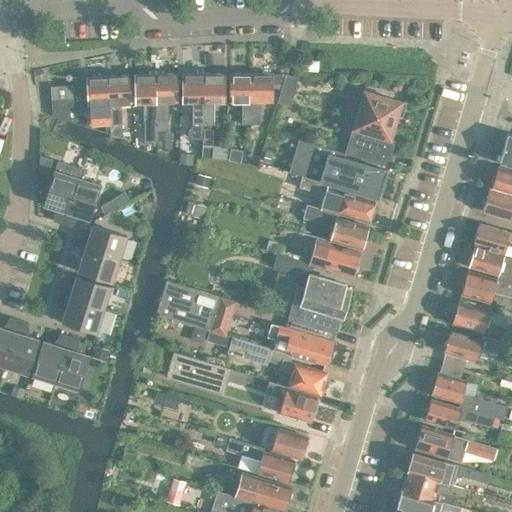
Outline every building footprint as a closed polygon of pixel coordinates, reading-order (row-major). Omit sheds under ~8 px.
[(314,70),(315,60),(303,59),(302,70),(314,70)] [(224,71),(202,72),(203,120),(204,120),(214,120),(213,101),(224,101),(224,71)] [(229,101),(241,101),(241,122),(251,122),(251,71),(229,71),(229,101)] [(251,71),(251,122),(258,122),(258,100),(272,100),(272,72),(251,71)] [(156,130),(155,72),(134,73),(135,102),(145,102),(146,141),(157,140),(158,140),(158,132),(158,130),(156,130)] [(176,72),(155,72),(156,130),(158,130),(169,130),(168,101),(177,100),(176,72)] [(192,126),(189,129),(189,136),(192,139),(204,139),(204,120),(203,120),(202,72),(181,72),(182,100),(192,100),(192,126)] [(128,73),(107,75),(110,124),(110,133),(122,138),(122,123),(121,103),(129,102),(128,73)] [(298,77),(287,74),(285,73),(277,102),(290,106),(298,77)] [(110,124),(107,75),(86,76),(88,105),(98,104),(98,125),(110,124)] [(345,150),(369,158),(387,163),(391,149),(384,147),(387,137),(390,138),(397,114),(402,116),(405,105),(399,103),(400,100),(363,89),(352,127),(349,137),(345,150)] [(51,98),(51,100),(52,116),(70,120),(69,98),(51,98)] [(178,133),(158,132),(158,140),(157,140),(156,147),(177,148),(178,133)] [(511,166),(511,134),(507,133),(498,162),(506,164),(511,166)] [(343,156),(344,152),(298,139),(288,171),(302,175),(302,176),(328,183),(342,187),(378,197),(387,168),(343,156)] [(213,157),(226,159),(227,146),(214,144),(213,157)] [(244,165),(245,163),(256,165),(259,149),(247,147),(246,152),(244,152),(241,164),(244,165)] [(241,164),(244,152),(229,150),(227,160),(241,164)] [(192,153),(180,152),(179,163),(191,164),(192,153)] [(271,153),(265,152),(262,161),(268,162),(271,153)] [(47,173),(51,158),(38,154),(37,170),(47,173)] [(511,193),(511,170),(497,166),(494,176),(492,177),(490,182),(492,184),(491,188),(511,193)] [(206,185),(209,176),(198,172),(195,182),(206,185)] [(34,208),(55,215),(66,180),(45,174),(34,208)] [(321,207),(337,211),(368,221),(369,218),(372,215),(373,213),(372,211),(375,200),(327,186),(328,183),(302,176),(298,187),(325,195),(321,207)] [(66,180),(55,215),(76,221),(87,187),(66,180)] [(145,190),(151,188),(149,180),(143,182),(145,190)] [(511,219),(511,194),(488,188),(482,211),(511,219)] [(123,192),(113,198),(117,204),(127,199),(123,192)] [(203,215),(205,205),(188,200),(185,209),(203,215)] [(302,217),(333,226),(330,238),(361,247),(361,245),(364,244),(365,238),(364,236),(367,226),(335,217),(337,212),(306,203),(302,217)] [(472,244),(504,253),(511,255),(511,231),(478,223),(472,244)] [(72,249),(106,260),(113,239),(78,228),(72,249)] [(309,261),(322,264),(353,274),(354,271),(356,270),(357,265),(356,264),(359,253),(316,240),(309,261)] [(468,267),(498,275),(496,279),(511,283),(511,255),(504,253),(475,245),(472,255),(469,257),(468,261),(469,264),(468,267)] [(106,260),(72,249),(66,270),(100,281),(106,260)] [(312,263),(275,253),(271,266),(299,275),(287,314),(336,329),(341,312),(342,313),(342,311),(346,310),(348,303),(346,300),(350,288),(343,286),(344,283),(310,273),(312,263)] [(489,303),(493,292),(511,297),(511,283),(496,279),(467,271),(464,281),(461,283),(460,287),(461,290),(460,294),(489,303)] [(64,274),(58,295),(92,306),(99,285),(64,274)] [(190,324),(209,329),(219,296),(166,280),(156,314),(190,324)] [(92,306),(58,295),(52,316),(86,327),(92,306)] [(508,329),(509,327),(511,328),(511,317),(458,301),(452,323),(482,332),(485,322),(508,329)] [(275,338),(272,348),(290,353),(324,363),(328,364),(329,360),(331,360),(332,355),(331,353),(335,341),(278,325),(271,322),(267,336),(275,338)] [(232,336),(209,329),(190,324),(186,340),(205,346),(206,340),(229,347),(227,352),(265,363),(266,360),(282,364),(281,367),(292,371),(288,383),(319,392),(326,372),(322,371),(324,363),(290,353),(272,348),(232,336)] [(0,363),(2,364),(12,329),(0,325),(0,363)] [(12,329),(2,364),(23,370),(33,336),(12,329)] [(444,351),(449,353),(477,361),(480,348),(505,355),(509,344),(481,335),(480,339),(450,330),(447,340),(445,341),(443,346),(445,348),(444,351)] [(48,378),(58,343),(37,337),(26,371),(48,378)] [(58,343),(48,378),(69,384),(79,350),(58,343)] [(146,343),(143,353),(139,368),(223,393),(227,380),(240,384),(243,372),(230,368),(230,367),(181,353),(173,351),(146,343)] [(93,356),(104,360),(107,349),(97,346),(93,356)] [(506,405),(462,392),(466,379),(438,372),(431,394),(459,402),(458,406),(494,416),(493,416),(503,419),(506,405)] [(265,393),(283,398),(279,411),(310,420),(311,417),(313,416),(315,408),(314,407),(317,395),(268,381),(265,393)] [(13,385),(10,395),(21,398),(24,389),(13,385)] [(167,390),(164,402),(176,405),(179,394),(167,390)] [(454,429),(458,417),(491,427),(493,416),(494,416),(458,406),(430,398),(427,408),(425,409),(423,415),(425,417),(424,420),(454,429)] [(446,457),(449,445),(485,455),(487,443),(422,425),(415,448),(446,457)] [(276,427),(275,428),(268,426),(263,429),(259,441),(262,446),(301,457),(307,436),(276,427)] [(225,450),(241,455),(238,466),(256,472),(257,471),(287,480),(287,477),(296,475),(290,469),(293,459),(241,443),(241,442),(229,438),(225,450)] [(123,450),(121,461),(133,465),(136,453),(123,450)] [(486,483),(489,473),(412,451),(407,470),(439,480),(442,469),(486,483)] [(217,488),(235,494),(283,508),(286,498),(290,496),(291,491),(289,488),(290,485),(224,466),(217,488)] [(439,490),(439,491),(436,490),(439,480),(407,470),(401,489),(455,504),(457,495),(439,490)] [(173,478),(168,493),(181,497),(185,481),(173,478)] [(460,511),(462,506),(455,504),(401,489),(396,507),(412,511),(460,511)] [(217,490),(210,511),(282,511),(252,503),(253,501),(217,490)]
